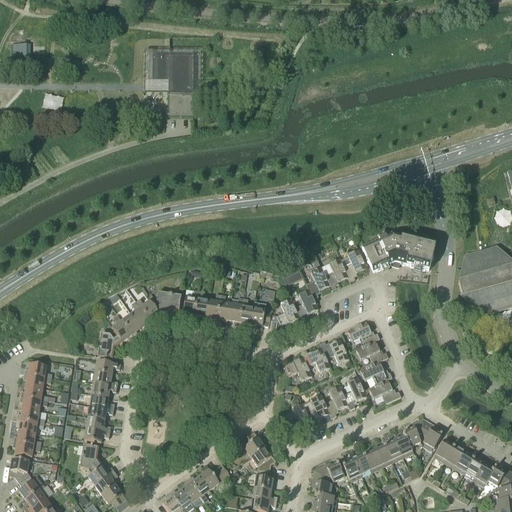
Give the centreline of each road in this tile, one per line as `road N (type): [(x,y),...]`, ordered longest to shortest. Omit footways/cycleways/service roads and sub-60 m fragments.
road 1 (secondary): [(0,292),(134,221),(294,195)]
road 2 (residential): [(275,355),(171,339),(137,361),(122,457),(151,495)]
road 3 (unclassified): [(460,360),(442,311),(446,242),(427,170)]
road 4 (residential): [(151,495),(263,415)]
road 5 (secondary): [(294,195),(427,170)]
road 6 (secondary): [(423,157),(294,195)]
road 7 (residential): [(299,459),(413,406)]
